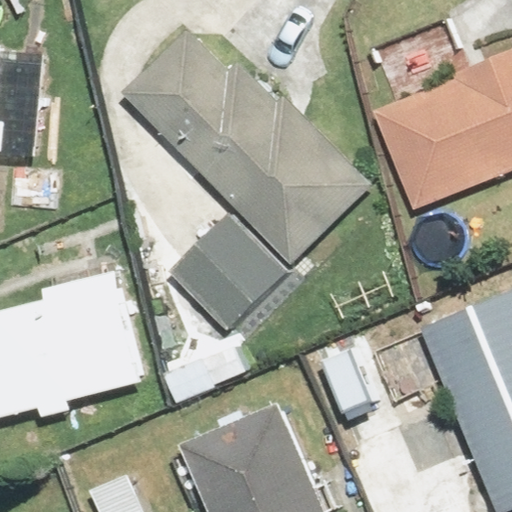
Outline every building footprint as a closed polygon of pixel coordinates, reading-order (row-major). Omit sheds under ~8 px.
[(236,340),(376,176),(193,20),(122,102),(235,198),(165,280),(236,340)] [(511,42),(372,95),(415,209),(511,172),(511,42)] [(120,274),(0,299),(0,416),(144,385),(120,274)] [(511,511),(511,285),(419,327),(503,511),(511,511)] [(375,324),(329,341),(364,438),(410,421),(375,324)] [(325,511),(278,407),(177,453),(203,511),(325,511)] [(165,511),(150,470),(103,487),(111,511),(165,511)]
